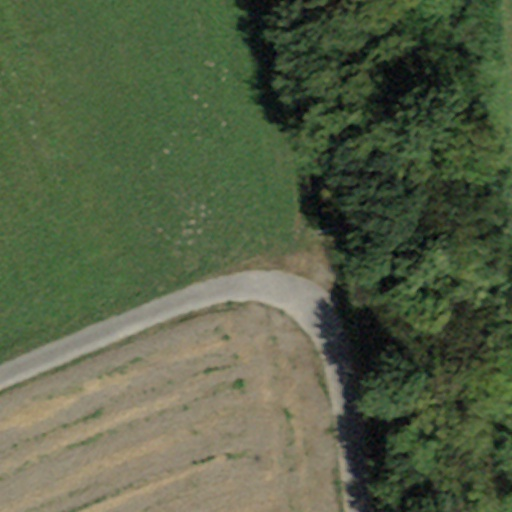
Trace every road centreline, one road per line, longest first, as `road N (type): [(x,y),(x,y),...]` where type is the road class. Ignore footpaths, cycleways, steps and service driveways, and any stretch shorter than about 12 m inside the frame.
road 1 (track): [(363,511),(362,357),(286,291),(221,297),(133,324)]
road 2 (track): [(0,379),(133,324)]
